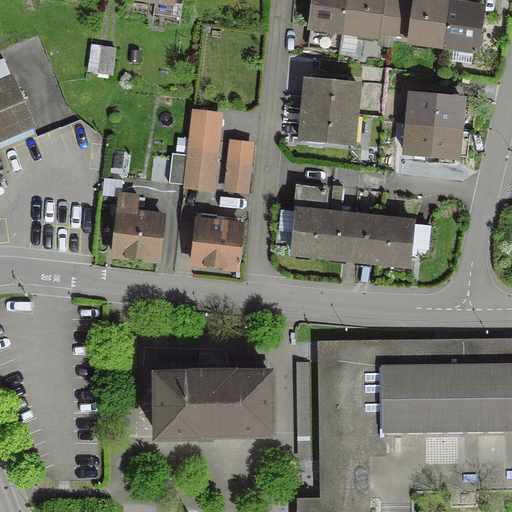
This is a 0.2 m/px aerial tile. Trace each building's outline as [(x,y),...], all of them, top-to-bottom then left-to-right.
[(311,28),(308,48),(337,52),(344,0),(310,0),(307,27),(311,28)] [(390,45),(391,34),(396,2),(381,0),(380,0),(344,0),(337,52),(355,55),(358,34),(376,37),(375,43),(390,45)] [(406,41),(441,46),(447,5),(413,0),(411,0),(411,5),(396,2),(391,34),(406,36),(406,41)] [(475,51),(481,9),(447,5),(441,46),(475,51)] [(113,50),(99,48),(96,73),(109,75),(113,50)] [(0,139),(30,127),(4,63),(0,64),(0,139)] [(305,80),(302,110),(352,115),(355,85),(305,80)] [(409,94),(406,125),(456,129),(459,99),(409,94)] [(191,107),(185,156),(181,185),(210,189),(220,110),(191,107)] [(302,110),(299,140),(349,145),(352,115),(302,110)] [(403,155),(453,160),(456,129),(406,125),(403,155)] [(223,189),(244,191),(249,140),(229,137),(223,189)] [(185,156),(170,154),(166,183),(181,185),(185,156)] [(272,246),(289,248),(289,252),(323,256),(327,215),(321,214),(323,191),(295,188),(293,212),(276,211),(272,246)] [(117,196),(111,254),(155,259),(160,219),(132,216),(134,198),(117,196)] [(338,216),(327,215),(323,256),(347,259),(352,215),(338,213),(338,216)] [(190,263),(234,268),(239,228),(212,224),(213,216),(202,215),(201,223),(194,223),(190,263)] [(347,259),(372,261),(377,220),(366,219),(366,216),(352,215),(347,259)] [(423,250),(426,226),(377,220),(372,261),(406,265),(408,249),(423,250)] [(383,456),(382,432),(511,429),(511,339),(334,342),(334,351),(335,456),(366,456),(383,456)] [(334,351),(318,351),(319,474),(320,499),(367,499),(366,474),(366,456),(335,456),(334,351)] [(195,436),(195,434),(268,433),(267,374),(229,374),(229,373),(191,373),(191,375),(154,375),(154,436),(195,436)] [(431,443),(432,463),(463,461),(462,441),(431,443)] [(366,511),(367,499),(320,499),(295,499),(294,511),(366,511)]
